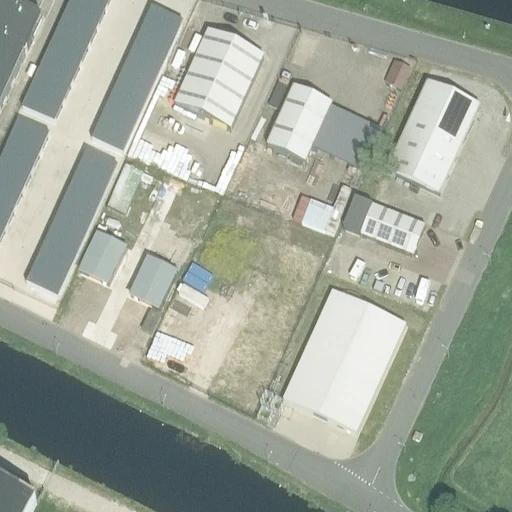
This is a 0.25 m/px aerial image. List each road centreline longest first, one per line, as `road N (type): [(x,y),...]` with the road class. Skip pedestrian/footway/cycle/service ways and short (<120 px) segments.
road 1 (unclassified): [(364,501),(0,311)]
road 2 (unclassified): [(364,501),(511,176)]
road 3 (unclassified): [(511,79),(253,0)]
